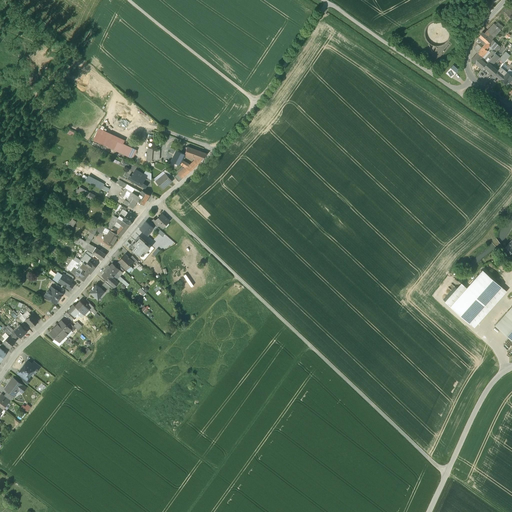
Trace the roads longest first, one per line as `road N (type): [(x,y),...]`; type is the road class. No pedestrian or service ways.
road 1 (unclassified): [(176,218),(446,473)]
road 2 (unclassified): [(210,155),(328,2),(450,86),(472,80)]
road 3 (residential): [(0,377),(158,201)]
road 4 (track): [(218,470),(38,333)]
road 5 (track): [(309,345),(188,511)]
road 6 (track): [(502,249),(484,240),(436,295),(490,344),(504,371)]
road 7 (track): [(257,103),(125,0)]
road 8 (unclassified): [(446,473),(480,399),(511,368)]
